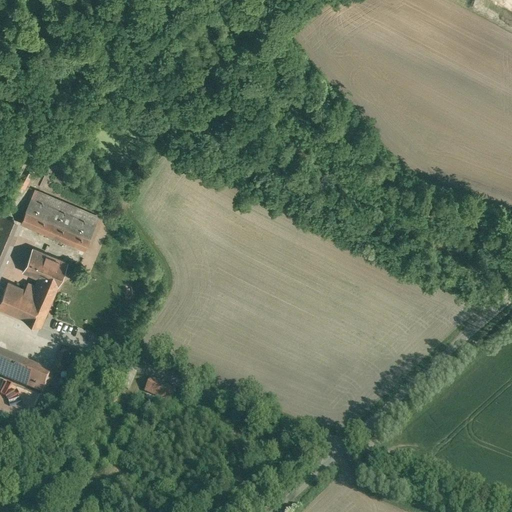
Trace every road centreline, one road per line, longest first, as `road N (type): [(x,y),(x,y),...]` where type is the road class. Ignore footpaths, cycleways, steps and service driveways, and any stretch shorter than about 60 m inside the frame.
road 1 (residential): [(511,276),(347,441)]
road 2 (residential): [(511,509),(347,441)]
